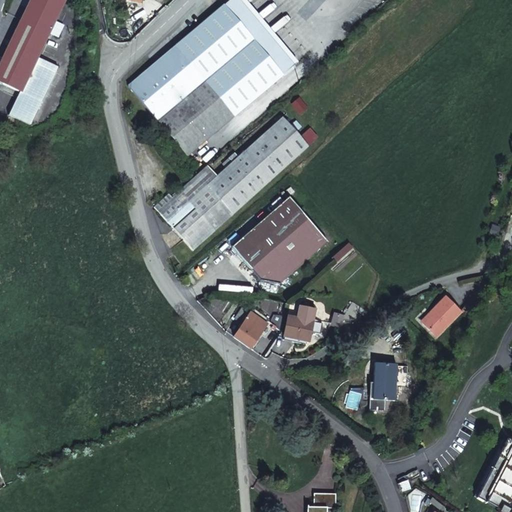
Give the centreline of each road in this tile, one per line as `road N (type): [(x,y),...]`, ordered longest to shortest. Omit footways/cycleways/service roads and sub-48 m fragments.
road 1 (residential): [(185,0),(113,69),(109,86),(153,261),(182,303),(234,352)]
road 2 (residential): [(257,368),(332,349),(366,317),(477,269),(511,243)]
road 3 (residential): [(257,368),(356,445),(381,473),(395,511)]
road 4 (residential): [(234,352),(245,511)]
road 5 (unknown): [(317,0),(324,12),(317,50),(258,105)]
